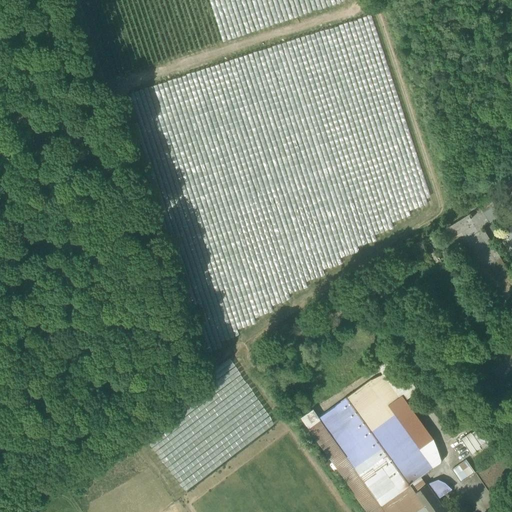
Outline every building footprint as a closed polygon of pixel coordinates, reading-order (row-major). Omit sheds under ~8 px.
[(478,202),(481,207),(490,222),(511,206),(511,182),(510,181),(478,202)] [(481,207),(473,212),(482,227),(490,222),(481,207)] [(511,309),(511,277),(482,227),(473,212),(445,229),(498,318),(511,309)] [(427,271),(438,290),(461,276),(436,234),(415,247),(429,270),(427,271)] [(461,276),(438,290),(443,298),(467,285),(461,276)] [(443,298),(460,327),(483,313),(467,285),(443,298)] [(511,309),(498,318),(503,326),(511,320),(511,309)] [(384,374),(371,380),(377,389),(389,380),(384,374)] [(317,418),(380,506),(410,484),(434,467),(389,405),(400,396),(389,380),(377,389),(371,380),(317,418)] [(445,459),(400,396),(389,405),(434,467),(445,459)] [(380,506),(317,418),(311,410),(300,417),(367,511),(429,511),(425,506),(420,510),(411,497),(416,493),(410,484),(380,506)] [(487,422),(478,428),(479,429),(471,434),(470,433),(463,438),(474,455),(498,439),(487,422)] [(452,469),(460,482),(475,472),(466,460),(452,469)] [(439,480),(427,485),(438,500),(451,490),(447,485),(439,480)] [(425,506),(429,511),(449,511),(446,507),(444,508),(438,500),(427,485),(416,493),(411,497),(420,510),(425,506)]
